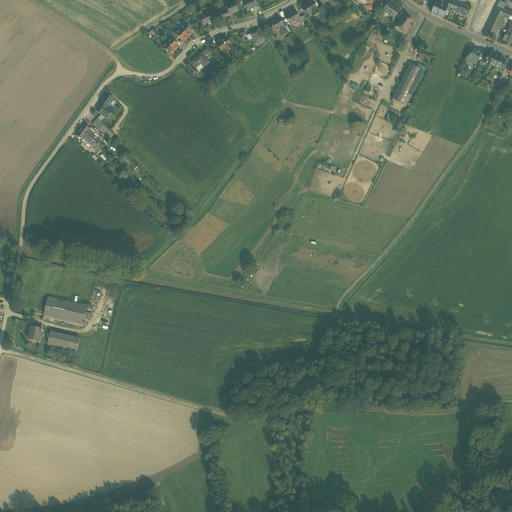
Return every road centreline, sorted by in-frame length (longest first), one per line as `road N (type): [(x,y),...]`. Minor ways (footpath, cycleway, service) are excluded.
road 1 (track): [(511,400),(428,412),(231,415),(0,348)]
road 2 (unclassified): [(296,0),(197,39),(158,76),(112,72),(22,200),(0,348)]
road 3 (track): [(511,56),(471,138),(335,311)]
road 4 (residential): [(511,54),(403,0)]
